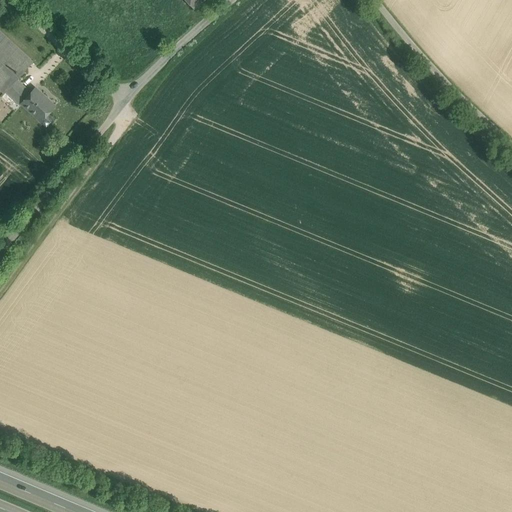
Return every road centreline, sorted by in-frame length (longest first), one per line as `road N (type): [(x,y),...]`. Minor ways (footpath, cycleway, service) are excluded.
road 1 (unclassified): [(377,0),(511,144)]
road 2 (unclassified): [(120,102),(0,248)]
road 3 (unclassified): [(230,0),(120,102)]
road 4 (unclassified): [(120,102),(10,0)]
